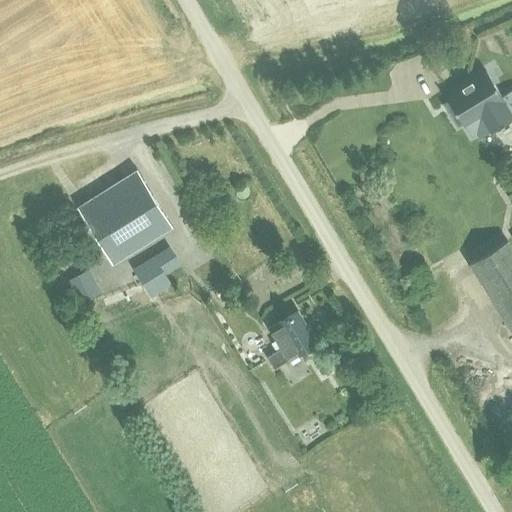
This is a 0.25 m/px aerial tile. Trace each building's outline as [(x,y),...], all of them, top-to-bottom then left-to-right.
[(453,93),(446,97),(448,101),(452,108),(448,110),(458,125),(462,123),(463,125),(464,125),(480,115),(490,131),(491,132),(511,118),(511,89),(502,96),(486,71),(453,91),(453,93)] [(111,263),(172,226),(138,170),(77,208),(111,263)] [(511,330),(511,248),(508,241),(471,264),(511,330)] [(160,270),(176,260),(170,251),(136,272),(149,293),(167,281),(160,270)] [(90,268),(68,279),(80,304),(102,293),(90,268)] [(221,284),(214,288),(217,293),(224,288),(221,284)] [(297,311),(269,328),(281,348),(267,356),(274,368),(316,343),(297,311)]
